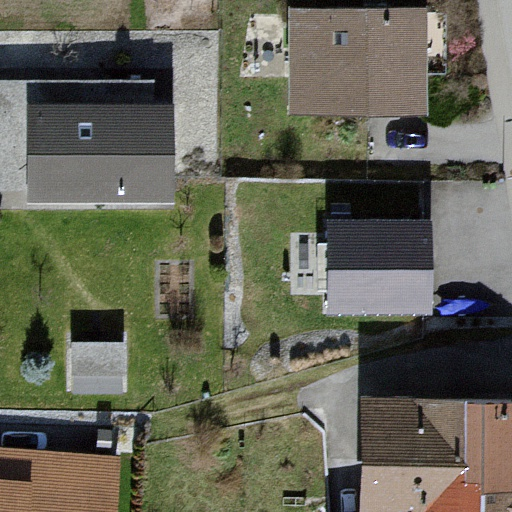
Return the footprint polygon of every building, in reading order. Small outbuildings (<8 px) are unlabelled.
[(433,15),(298,15),(298,117),(432,117),(433,15)] [(148,90),(14,89),(13,191),(148,192),(148,90)] [(436,226),(334,226),(333,317),(436,317),(436,226)] [(109,341),(58,342),(58,392),(109,391),(109,341)] [(511,511),(511,403),(367,402),(366,511),(511,511)] [(101,511),(106,456),(0,448),(0,511),(101,511)]
